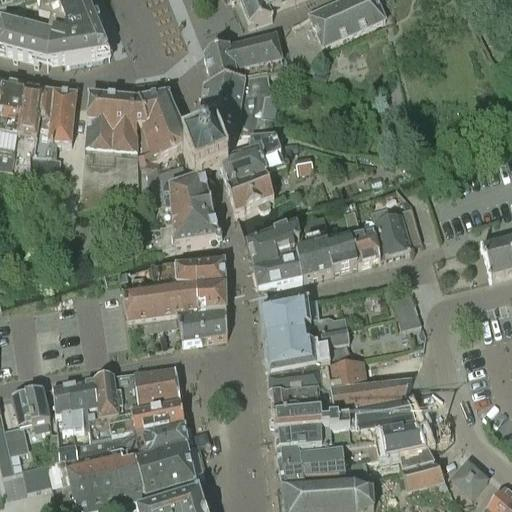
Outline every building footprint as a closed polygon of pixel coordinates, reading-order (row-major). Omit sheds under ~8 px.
[(0,0),(0,2),(4,14),(33,5),(48,0),(0,0)] [(0,62),(47,75),(103,65),(107,57),(83,0),(48,0),(33,5),(4,14),(0,2),(0,62)] [(222,0),(223,1),(226,0),(229,0),(232,7),(238,5),(249,33),(272,25),(269,17),(311,0),(222,0)] [(375,0),(353,0),(307,21),(323,56),(388,26),(375,0)] [(266,81),(267,83),(283,80),(281,69),(284,69),(277,42),(229,55),(209,59),(203,63),(211,91),(238,85),(238,82),(241,81),(243,84),(266,81)] [(204,94),(202,114),(203,146),(216,140),(227,167),(248,161),(251,160),(253,146),(271,145),(271,138),(272,128),(260,127),(264,104),(270,103),(267,83),(266,81),(243,84),(241,81),(238,82),(238,85),(211,91),(204,94)] [(0,116),(0,178),(14,180),(27,94),(8,91),(0,116)] [(27,94),(14,180),(29,182),(31,167),(35,166),(46,98),(27,94)] [(31,167),(29,182),(58,186),(60,166),(56,165),(58,150),(72,151),(76,101),(52,99),(46,98),(35,166),(31,167)] [(169,102),(146,106),(146,121),(144,121),(143,130),(139,130),(138,136),(143,176),(146,175),(145,169),(156,166),(158,168),(160,166),(161,168),(183,157),(182,155),(190,151),(169,102)] [(146,121),(146,106),(141,108),(89,103),(87,130),(85,158),(79,219),(139,201),(139,196),(148,196),(147,182),(138,183),(138,170),(140,177),(143,176),(138,136),(139,130),(143,130),(144,121),(146,121)] [(423,136),(405,145),(416,166),(434,156),(423,136)] [(216,140),(203,146),(196,149),(190,151),(182,155),(183,157),(194,185),(195,186),(204,182),(209,180),(220,176),(229,172),(227,167),(216,140)] [(229,172),(220,176),(227,196),(265,182),(266,182),(267,182),(286,175),(275,145),(271,145),(253,146),(251,160),(248,161),(227,167),(229,172)] [(310,166),(295,168),(297,181),(312,179),(310,166)] [(169,193),(162,195),(163,211),(165,211),(165,214),(170,213),(210,207),(209,200),(204,182),(195,186),(194,185),(169,193)] [(265,182),(227,196),(236,221),(274,207),(266,182),(265,182)] [(170,213),(165,214),(166,234),(172,234),(172,237),(215,228),(210,207),(170,213)] [(399,223),(376,230),(386,265),(411,258),(409,252),(421,248),(412,214),(398,218),(399,223)] [(350,244),(358,272),(381,266),(373,238),(360,242),(354,219),(344,222),(350,244)] [(323,224),(302,230),(306,244),(327,237),(323,224)] [(172,237),(172,234),(166,234),(160,234),(162,256),(219,246),(215,228),(172,237)] [(275,264),(295,258),(294,250),(299,248),(299,249),(301,248),(297,232),(246,250),(254,278),(277,271),(275,264)] [(277,271),(254,278),(258,291),(266,295),(271,294),(287,290),(334,279),(326,252),(327,251),(326,251),(325,244),(319,245),(309,248),(311,256),(307,257),(296,260),(295,258),(275,264),(277,271)] [(327,251),(326,252),(334,279),(358,272),(350,244),(326,251),(327,251)] [(511,246),(481,255),(489,286),(511,279),(511,246)] [(116,259),(93,262),(94,270),(120,266),(129,257),(127,247),(116,259)] [(196,301),(226,300),(225,269),(214,270),(213,260),(174,265),(175,271),(150,274),(153,290),(176,286),(176,290),(172,291),(173,295),(196,297),(196,301)] [(125,278),(119,279),(121,289),(127,288),(125,278)] [(132,297),(122,298),(128,330),(177,323),(182,351),(202,348),(228,345),(226,324),(199,325),(196,301),(196,297),(173,295),(172,291),(145,295),(143,285),(131,286),(132,297)] [(226,300),(196,301),(199,325),(226,324),(226,300)] [(262,317),(260,318),(264,352),(306,344),(305,335),(314,334),(315,342),(346,336),(344,325),(334,327),(329,325),(318,326),(316,308),(308,310),(308,309),(262,318),(262,317)] [(398,328),(417,320),(416,316),(414,312),(395,319),(396,322),(396,323),(398,328)] [(306,344),(264,352),(268,386),(326,375),(329,374),(327,355),(349,351),(346,336),(315,342),(316,350),(307,352),(306,344)] [(363,368),(329,374),(326,375),(330,398),(367,394),(363,368)] [(268,386),(270,405),(328,398),(330,398),(326,375),(268,386)] [(94,387),(92,387),(98,422),(181,410),(175,376),(134,381),(113,384),(94,387)] [(98,422),(92,387),(66,392),(75,438),(90,435),(91,430),(100,428),(98,422)] [(412,389),(367,394),(330,398),(328,398),(331,419),(331,422),(336,422),(340,421),(405,409),(412,389)] [(75,438),(66,392),(53,395),(55,425),(62,424),(62,440),(75,438)] [(11,404),(17,429),(31,426),(32,431),(50,427),(43,397),(11,404)] [(328,398),(270,405),(272,426),(331,419),(328,398)] [(340,421),(336,422),(338,436),(339,441),(355,439),(379,435),(415,429),(405,409),(340,421)] [(90,435),(90,448),(135,440),(184,431),(181,410),(139,416),(98,422),(100,428),(91,430),(90,435)] [(331,419),(272,426),(274,443),(338,436),(336,422),(331,422),(331,419)] [(415,429),(379,435),(355,439),(357,451),(374,449),(376,467),(399,462),(427,456),(415,429)] [(184,431),(90,448),(90,450),(76,453),(76,451),(59,454),(58,440),(51,441),(53,469),(58,468),(84,463),(124,451),(126,465),(187,454),(187,455),(188,454),(184,431)] [(4,438),(10,463),(18,461),(26,460),(19,435),(19,434),(4,438)] [(338,436),(274,443),(276,460),(345,453),(357,451),(355,439),(339,441),(338,436)] [(84,463),(58,468),(59,472),(65,471),(66,477),(65,478),(73,511),(114,511),(145,504),(145,505),(195,491),(187,455),(187,454),(126,465),(124,451),(84,463)] [(345,453),(276,460),(278,477),(342,470),(347,469),(345,453)] [(0,457),(0,465),(10,463),(8,456),(0,457)] [(427,456),(399,462),(401,478),(434,470),(427,456)] [(18,461),(10,463),(12,470),(13,477),(22,475),(18,461)] [(10,463),(0,465),(0,472),(0,473),(12,470),(10,463)] [(342,470),(278,477),(282,496),(355,490),(369,487),(365,466),(347,469),(342,470)] [(12,478),(13,477),(12,470),(0,473),(2,480),(12,478)] [(434,470),(401,478),(407,499),(438,491),(439,496),(447,493),(445,489),(434,470)] [(467,470),(452,488),(472,505),(487,487),(467,470)] [(46,473),(22,478),(27,499),(51,493),(46,473)] [(13,485),(12,479),(12,478),(2,480),(3,487),(13,485)] [(355,490),(282,496),(282,497),(284,511),(375,511),(375,497),(355,490)] [(511,511),(511,502),(504,495),(490,511),(511,511)] [(200,511),(198,501),(160,511),(200,511)]
